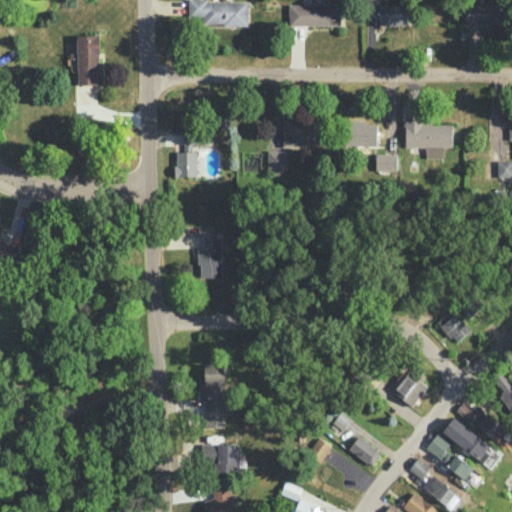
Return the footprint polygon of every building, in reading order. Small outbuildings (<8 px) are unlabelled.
[(247,25),(247,1),(196,0),(187,0),(187,15),(203,15),(202,24),(247,25)] [(465,1),(464,22),(505,24),(505,3),(465,1)] [(288,26),(342,25),(341,3),(288,4),(288,26)] [(379,25),(406,25),(406,4),(379,4),(379,25)] [(77,84),(99,84),(98,34),(76,35),(77,84)] [(376,145),(376,122),(345,121),(345,145),(376,145)] [(404,146),(425,147),(425,157),(443,158),(443,147),(451,147),(452,121),(404,121),(404,146)] [(321,124),(283,123),(282,145),(320,146),(321,124)] [(196,176),(196,151),(190,151),(190,144),(197,144),(197,126),(183,126),(183,151),(175,151),(174,176),(196,176)] [(285,150),(267,150),(266,173),(284,174),(285,150)] [(396,153),(375,153),(375,170),(396,170),(396,153)] [(511,177),(511,160),(496,160),(497,177),(511,177)] [(201,232),(202,248),(198,248),(198,277),(221,277),(220,232),(201,232)] [(0,259),(15,259),(15,243),(0,243),(0,259)] [(470,330),(452,308),(436,321),(455,343),(470,330)] [(224,413),(223,364),(204,364),(204,382),(199,382),(199,397),(205,397),(205,413),(224,413)] [(392,390),(410,406),(425,389),(407,373),(392,390)] [(511,386),(499,373),(492,379),(503,391),(497,396),(511,413),(511,386)] [(491,442),(504,430),(480,404),(467,415),(491,442)] [(342,430),(351,419),(341,411),(332,422),(342,430)] [(481,463),(493,449),(453,417),(442,430),(481,463)] [(425,448),(447,464),(445,466),(464,479),(473,467),(455,454),(454,456),(445,450),(450,443),(436,433),(425,448)] [(331,445),(318,436),(307,454),(320,462),(331,445)] [(372,465),(381,451),(357,436),(348,450),(372,465)] [(201,444),(200,469),(236,470),(237,444),(201,444)] [(408,469),(421,478),(428,468),(416,459),(408,469)] [(422,486),(444,506),(455,494),(433,474),(422,486)] [(280,493),(297,500),(302,488),(285,481),(280,493)] [(231,511),(230,484),(212,485),(213,498),(204,499),(204,511),(231,511)] [(402,506),(408,511),(438,511),(439,511),(414,491),(402,506)]
